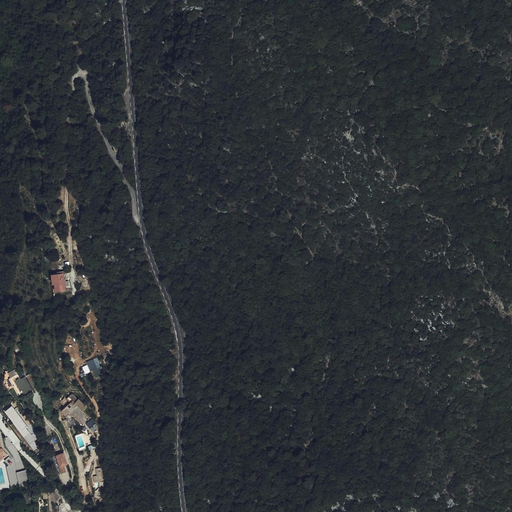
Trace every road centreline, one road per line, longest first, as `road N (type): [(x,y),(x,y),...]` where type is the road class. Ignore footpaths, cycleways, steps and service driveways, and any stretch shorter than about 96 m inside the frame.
road 1 (tertiary): [(125,0),(141,213),(183,353),(185,511)]
road 2 (unknown): [(143,222),(81,73),(67,177),(75,239)]
